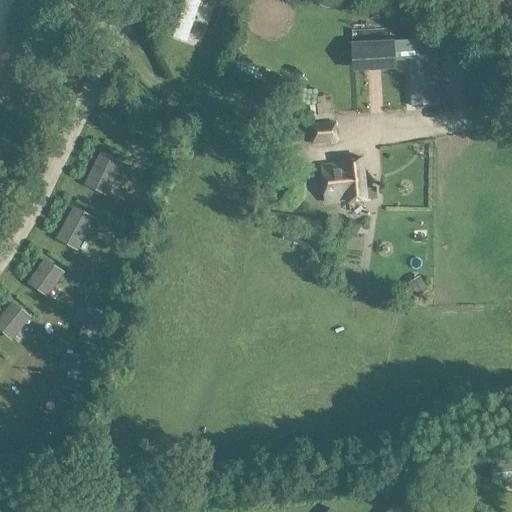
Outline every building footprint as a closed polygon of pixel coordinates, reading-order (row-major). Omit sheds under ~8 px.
[(192,0),(186,0),(174,36),(189,41),(203,4),(192,0)] [(412,60),(414,108),(437,107),(433,42),(419,43),(418,39),(394,41),(394,40),(351,42),(353,71),(396,69),(395,61),(412,60)] [(336,123),(312,127),(314,145),(338,143),(336,123)] [(100,152),(84,185),(107,196),(123,164),(100,152)] [(345,172),(322,175),(326,202),(349,199),(349,204),(367,202),(367,200),(378,199),(377,189),(367,190),(363,160),(344,162),(345,172)] [(73,206),(56,239),(77,251),(95,218),(73,206)] [(45,259),(27,283),(47,297),(65,273),(45,259)] [(12,302),(0,315),(0,330),(12,341),(31,318),(12,302)] [(106,313),(88,308),(78,341),(97,346),(106,313)] [(88,359),(72,355),(63,388),(78,391),(88,359)] [(74,404),(58,400),(47,432),(63,437),(74,404)] [(48,453),(11,450),(9,474),(46,477),(48,453)] [(511,464),(490,466),(491,482),(511,480),(511,464)]
